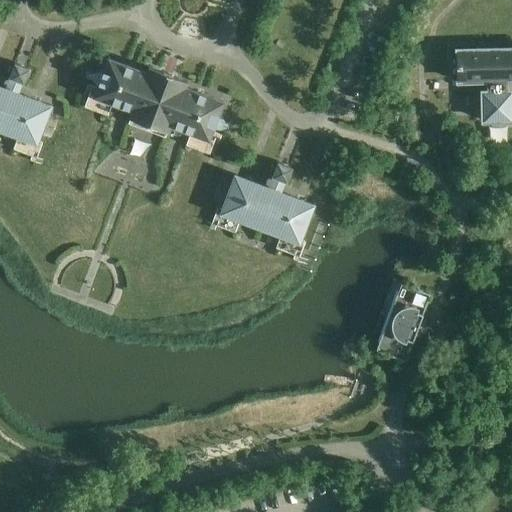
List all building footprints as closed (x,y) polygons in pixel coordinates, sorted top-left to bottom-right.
[(511,47),(508,50),(499,50),(495,48),(491,50),(481,50),(477,48),(473,50),(455,51),(456,81),(465,81),(469,83),(473,80),(485,80),(486,92),(482,92),(481,99),(480,106),(482,113),(482,120),(488,120),(496,121),(505,119),(510,119),(510,113),(511,105),(510,97),(510,92),(506,92),(505,80),(511,79),(511,47)] [(148,67),(146,73),(107,58),(93,97),(208,141),(223,102),(185,87),(187,81),(148,67)] [(22,81),(27,68),(14,63),(9,76),(10,76),(5,88),(0,86),(0,130),(36,145),(51,106),(17,93),(22,80),(22,81)] [(277,161),(272,175),(268,187),(234,175),(219,214),(299,244),(313,205),(280,192),(285,179),(285,180),(290,166),(277,161)] [(405,164),(399,182),(414,187),(420,169),(405,164)] [(429,293),(404,283),(379,351),(404,360),(429,293)]
